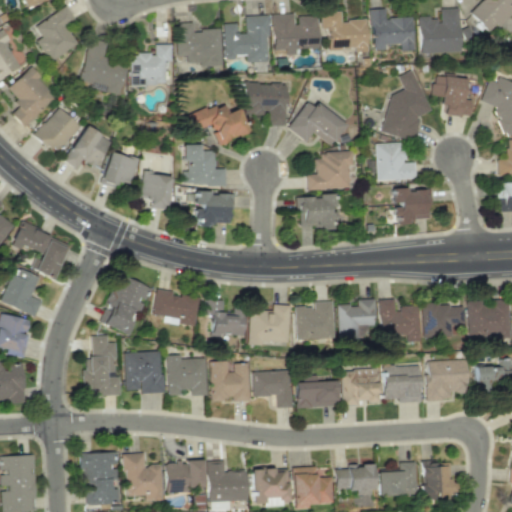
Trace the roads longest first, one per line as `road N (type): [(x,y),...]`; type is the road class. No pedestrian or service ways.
road 1 (tertiary): [(0,151),(93,220),(215,262),(298,268),(511,255)]
road 2 (residential): [(55,423),(303,437),(476,428),(474,511)]
road 3 (residential): [(110,228),(57,350),(59,511)]
